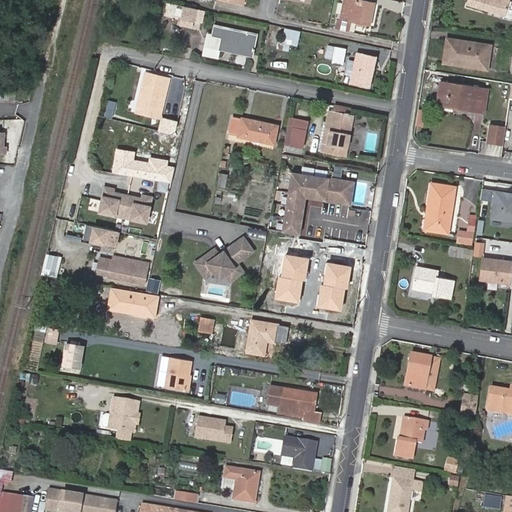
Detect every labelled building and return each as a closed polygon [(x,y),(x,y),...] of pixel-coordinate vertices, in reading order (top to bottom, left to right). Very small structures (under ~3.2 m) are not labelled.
[(279,0),(276,14),(304,20),(305,16),(289,8),(290,0),(279,0)] [(370,25),(375,3),(357,0),(345,0),(340,28),(350,30),(352,21),(370,25)] [(509,0),(468,0),(467,4),(505,15),(509,0)] [(193,22),(197,8),(183,5),(180,19),(193,22)] [(256,34),(215,26),(214,36),(208,35),(204,54),(219,57),(220,49),(252,55),(256,34)] [(300,32),(284,28),(280,46),(288,49),(289,45),(297,46),(300,32)] [(331,39),(328,58),(343,61),(347,43),(331,39)] [(486,69),(489,46),(447,39),(444,61),(486,69)] [(374,57),(358,54),(351,83),(368,87),(374,57)] [(169,79),(145,74),(139,104),(162,109),(169,79)] [(441,82),(437,104),(483,112),(487,90),(441,82)] [(14,86),(0,85),(0,96),(14,97),(14,86)] [(509,106),(510,96),(501,95),(499,105),(509,106)] [(334,112),(326,152),(345,156),(353,116),(348,115),(349,109),(335,106),(334,112)] [(326,152),(334,112),(328,111),(320,151),(326,152)] [(233,117),(230,134),(274,143),(277,126),(233,117)] [(308,121),(289,117),(284,144),(303,148),(308,121)] [(504,144),(506,131),(490,128),(488,142),(504,144)] [(116,149),(112,174),(171,183),(174,167),(168,166),(169,161),(149,158),(149,163),(135,160),(136,152),(116,149)] [(291,172),(282,232),(298,234),(304,197),(348,204),(352,182),(291,172)] [(219,173),(217,189),(225,190),(227,174),(219,173)] [(427,229),(448,233),(455,187),(432,184),(427,210),(431,210),(427,229)] [(124,216),(129,195),(116,193),(116,189),(106,187),(101,212),(124,216)] [(511,195),(495,193),(491,219),(511,222),(511,195)] [(148,221),(153,196),(142,194),(142,198),(129,195),(124,216),(148,221)] [(348,208),(347,226),(369,227),(370,209),(348,208)] [(63,223),(56,222),(54,232),(61,233),(63,223)] [(115,248),(119,231),(95,226),(91,243),(115,248)] [(461,234),(460,242),(472,244),(473,236),(461,234)] [(192,262),(204,280),(213,274),(217,281),(226,275),(230,282),(245,272),(239,262),(255,252),(243,235),(218,251),(215,247),(192,262)] [(325,264),(328,243),(298,238),(295,260),(278,257),(272,294),(337,304),(343,266),(325,264)] [(503,254),(511,255),(511,242),(504,242),(503,254)] [(474,248),(464,246),(451,244),(450,254),(473,257),(474,248)] [(63,256),(49,252),(44,273),(58,276),(63,256)] [(148,263),(114,255),(110,276),(144,284),(148,263)] [(110,274),(113,259),(99,256),(96,271),(110,274)] [(511,262),(483,258),(480,280),(510,284),(511,272),(511,262)] [(450,299),(454,281),(437,277),(438,271),(417,267),(412,288),(432,292),(431,295),(450,299)] [(146,291),(158,293),(160,279),(148,277),(146,291)] [(160,296),(112,287),(108,311),(156,319),(160,296)] [(213,319),(194,316),(191,328),(212,332),(213,319)] [(246,350),(263,353),(266,339),(275,340),(277,323),(251,318),(246,350)] [(80,375),(85,346),(66,343),(62,372),(80,375)] [(411,353),(409,365),(412,365),(408,386),(425,389),(431,357),(411,353)] [(187,389),(191,359),(170,356),(165,385),(187,389)] [(99,370),(97,380),(115,383),(116,376),(111,375),(111,372),(99,370)] [(28,383),(36,384),(38,375),(30,373),(28,383)] [(301,388),(272,383),(269,403),(279,404),(278,410),(306,415),(305,419),(320,421),(321,411),(315,410),(318,393),(300,390),(301,388)] [(496,399),(494,411),(511,414),(511,391),(492,387),(490,397),(496,399)] [(223,404),(226,395),(216,392),(213,401),(223,404)] [(465,394),(462,412),(475,414),(478,396),(465,394)] [(488,410),(494,411),(496,399),(490,397),(488,410)] [(112,398),(107,427),(117,429),(129,431),(132,431),(137,402),(112,398)] [(395,456),(412,459),(415,442),(421,442),(424,430),(426,430),(428,421),(405,417),(401,437),(398,437),(395,456)] [(223,431),(224,426),(195,421),(192,440),(229,446),(231,432),(223,431)] [(117,429),(116,437),(128,439),(129,431),(117,429)] [(294,455),(293,466),(311,469),(316,439),(283,434),(280,453),(294,455)] [(319,471),(330,472),(332,458),(321,457),(319,471)] [(446,463),(444,470),(455,473),(457,466),(446,463)] [(233,497),(254,500),(259,470),(225,464),(223,477),(236,479),(233,497)] [(395,466),(394,477),(412,480),(414,470),(395,466)] [(3,490),(5,482),(12,483),(14,471),(0,468),(0,509),(3,490)] [(461,476),(450,475),(449,485),(457,487),(461,476)] [(412,480),(394,477),(388,511),(406,511),(410,489),(421,490),(423,481),(412,480)] [(47,486),(44,506),(78,511),(114,511),(117,498),(47,486)] [(182,489),(180,497),(197,501),(199,492),(182,489)] [(0,509),(9,511),(12,491),(3,490),(0,509)] [(16,511),(20,511),(23,493),(12,491),(9,511),(16,511)] [(20,511),(29,511),(32,495),(23,493),(20,511)] [(202,511),(143,502),(141,511),(202,511)]
